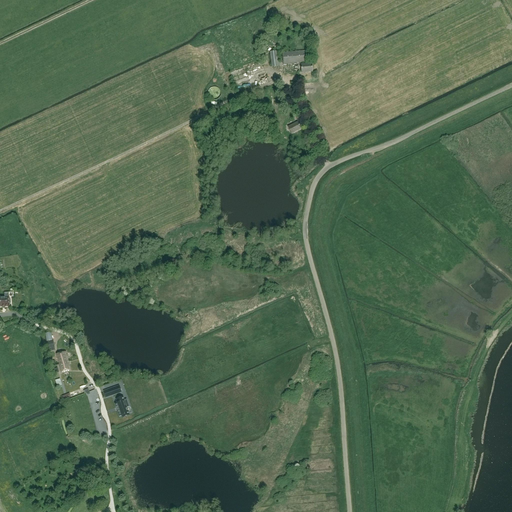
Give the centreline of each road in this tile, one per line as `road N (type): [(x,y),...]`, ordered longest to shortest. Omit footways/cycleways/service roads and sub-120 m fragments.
road 1 (unclassified): [(349,511),(338,366),(305,241),(313,184),(340,160),(511,85)]
road 2 (unclassified): [(114,511),(100,393),(68,336),(21,317)]
